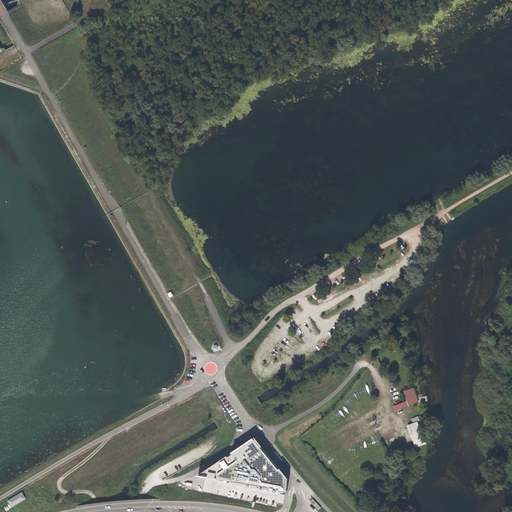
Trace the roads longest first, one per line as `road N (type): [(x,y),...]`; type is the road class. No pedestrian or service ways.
road 1 (track): [(298,296),(511,172)]
road 2 (track): [(150,195),(234,352)]
road 3 (primary): [(224,511),(148,505),(80,511)]
road 4 (unclassified): [(210,369),(290,474)]
road 5 (track): [(111,432),(57,486),(93,495),(90,511)]
